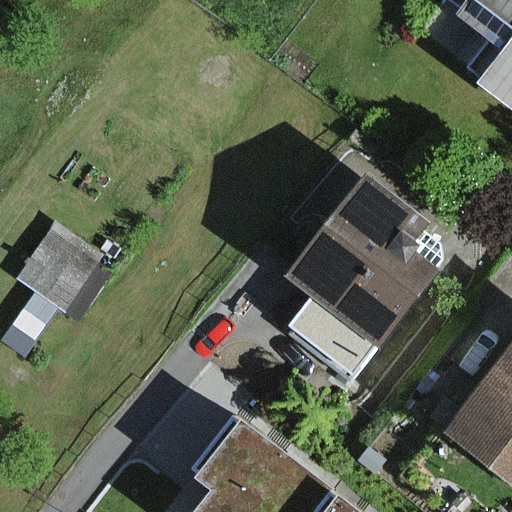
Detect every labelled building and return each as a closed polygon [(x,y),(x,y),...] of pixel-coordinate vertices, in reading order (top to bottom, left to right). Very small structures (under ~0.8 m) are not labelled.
[(481,72),(469,87),(511,120),(511,0),(431,0),(416,19),(481,72)] [(418,180),(317,287),(404,367),(504,260),(418,180)] [(61,220),(23,273),(70,306),(108,253),(61,220)] [(511,390),(484,425),(511,448),(511,390)] [(188,511),(298,511),(315,490),(229,424),(194,469),(212,482),(188,511)] [(345,511),(327,498),(316,511),(345,511)]
